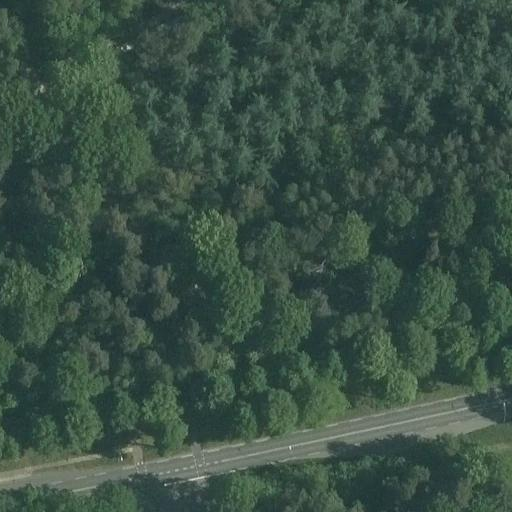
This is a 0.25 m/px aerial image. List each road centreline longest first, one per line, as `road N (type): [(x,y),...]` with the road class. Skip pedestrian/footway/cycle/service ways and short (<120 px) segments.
road 1 (secondary): [(200,464),(511,397)]
road 2 (secondary): [(0,505),(142,477)]
